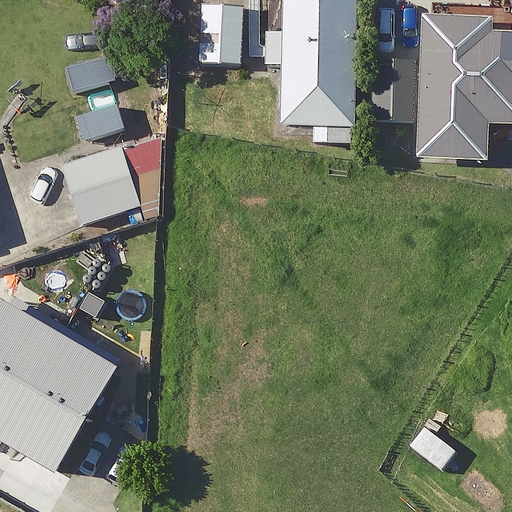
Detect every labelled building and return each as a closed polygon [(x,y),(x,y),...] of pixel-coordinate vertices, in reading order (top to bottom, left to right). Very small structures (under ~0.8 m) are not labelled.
[(346,144),(350,0),(277,0),(273,125),(305,125),(304,143),(346,144)] [(236,7),(195,5),(193,63),(234,64),(236,7)] [(511,6),(488,5),(488,19),(416,16),(414,64),(372,62),(370,120),(412,121),(410,157),(474,161),(484,123),(511,124),(511,6)] [(127,126),(119,101),(68,117),(76,142),(127,126)] [(133,209),(117,148),(56,164),(72,225),(133,209)] [(127,320),(125,260),(60,262),(62,322),(127,320)] [(0,393),(47,380),(26,310),(0,317),(0,393)]
